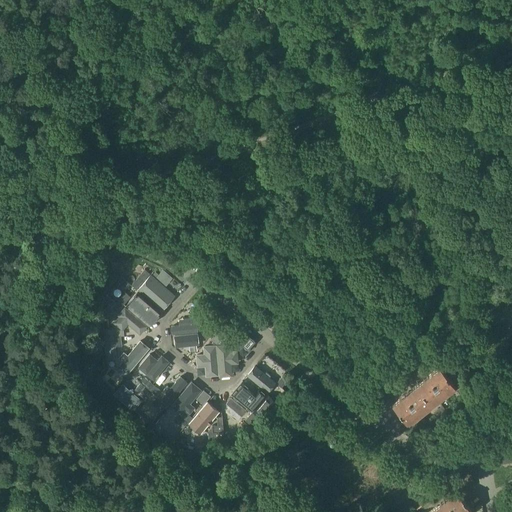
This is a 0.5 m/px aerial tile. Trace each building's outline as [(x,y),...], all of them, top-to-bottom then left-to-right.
[(150,273),(145,269),(131,284),(119,300),(116,302),(113,307),(109,303),(104,309),(113,317),(150,273)] [(174,297),(150,276),(138,291),(162,311),(174,297)] [(139,293),(132,301),(151,317),(158,310),(139,293)] [(107,294),(103,299),(109,303),(113,307),(116,302),(107,294)] [(125,307),(119,314),(122,318),(116,323),(123,329),(129,324),(142,333),(148,326),(125,307)] [(207,314),(206,315),(208,316),(210,318),(211,316),(213,317),(218,311),(213,307),(209,311),(208,313),(207,314)] [(203,312),(199,317),(217,332),(211,339),(213,341),(212,343),(214,344),(215,343),(216,344),(219,341),(221,343),(224,339),(238,350),(243,345),(228,333),(232,328),(225,323),(221,328),(211,319),(210,318),(208,316),(206,315),(203,312)] [(172,328),(173,332),(199,329),(198,319),(179,321),(179,327),(172,328)] [(202,333),(202,334),(208,339),(208,338),(213,332),(207,327),(202,333)] [(176,347),(201,343),(201,333),(175,335),(176,347)] [(114,336),(115,346),(106,348),(107,357),(113,356),(114,353),(117,352),(116,346),(122,346),(121,335),(114,336)] [(120,359),(124,363),(121,366),(129,373),(151,347),(142,341),(129,355),(125,352),(120,359)] [(204,347),(203,353),(197,355),(198,368),(206,367),(206,376),(218,375),(215,346),(204,347)] [(239,363),(238,353),(230,352),(230,346),(216,346),(219,375),(233,375),(232,365),(239,363)] [(131,374),(137,380),(158,358),(150,351),(131,374)] [(266,372),(262,377),(273,385),(279,376),(266,366),(263,369),(266,372)] [(455,386),(440,366),(392,404),(408,424),(455,386)] [(187,380),(179,374),(164,392),(160,398),(167,404),(187,380)] [(288,379),(283,375),(276,383),(281,387),(288,379)] [(145,386),(148,388),(156,395),(160,390),(152,383),(145,377),(140,382),(145,386)] [(191,380),(170,406),(179,414),(185,408),(193,415),(196,412),(192,403),(202,391),(191,380)] [(134,390),(133,392),(137,395),(138,394),(145,386),(140,382),(134,390)] [(122,383),(113,394),(132,409),(133,408),(141,398),(137,395),(133,392),(134,390),(130,388),(130,389),(122,383)] [(242,383),(236,390),(254,405),(260,397),(242,383)] [(256,385),(253,388),(262,396),(265,392),(256,385)] [(141,398),(133,408),(135,410),(145,400),(144,399),(150,392),(144,387),(137,395),(141,398)] [(276,403),(271,399),(273,397),(267,393),(261,401),(261,402),(253,412),(252,411),(245,419),(254,427),(260,421),(255,418),(264,408),(268,412),(276,403)] [(219,413),(210,404),(192,427),(200,433),(219,413)] [(180,415),(188,422),(193,417),(184,410),(180,415)] [(182,428),(187,422),(179,415),(174,421),(182,428)] [(244,420),(239,426),(247,432),(251,427),(244,420)] [(225,445),(223,424),(218,425),(208,425),(210,448),(225,445)] [(208,445),(195,447),(197,457),(210,455),(208,445)] [(469,511),(472,510),(456,490),(428,511),(469,511)]
